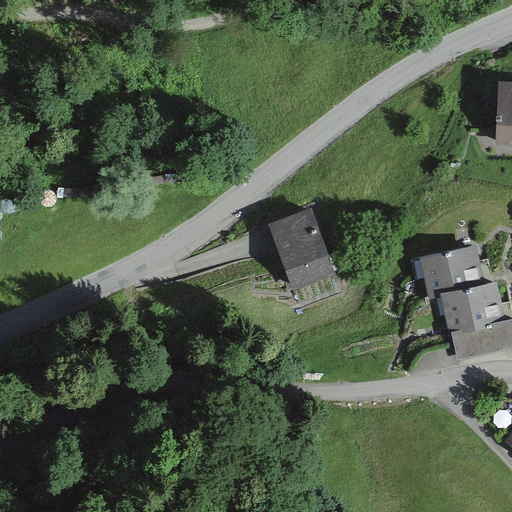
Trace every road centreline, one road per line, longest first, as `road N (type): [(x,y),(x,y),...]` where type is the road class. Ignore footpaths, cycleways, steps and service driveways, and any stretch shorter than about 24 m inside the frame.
road 1 (unclassified): [(0,333),(82,295),(213,216),(355,106),(472,33),(511,19)]
road 2 (trunk): [(76,0),(167,229),(298,511)]
road 3 (residential): [(0,468),(67,437),(144,416),(426,385)]
